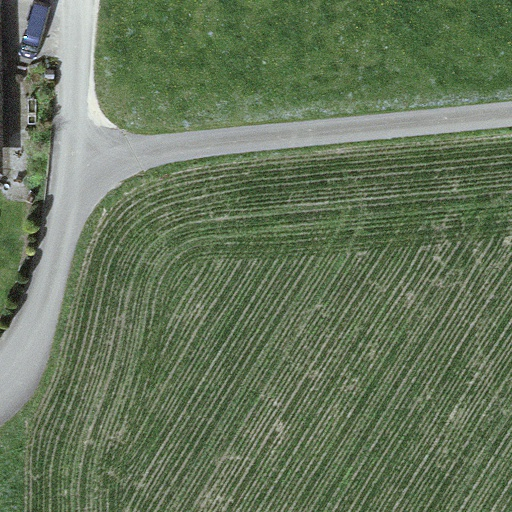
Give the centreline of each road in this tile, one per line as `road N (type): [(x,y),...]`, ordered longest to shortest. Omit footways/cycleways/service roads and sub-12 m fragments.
road 1 (track): [(511,107),(175,136),(88,156)]
road 2 (track): [(88,156),(30,332),(0,373)]
road 3 (track): [(88,156),(92,0)]
